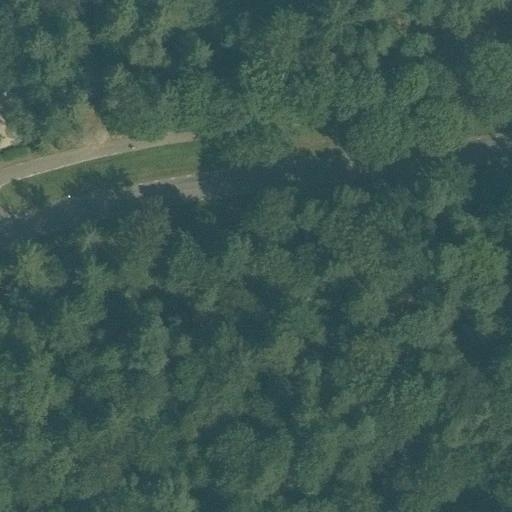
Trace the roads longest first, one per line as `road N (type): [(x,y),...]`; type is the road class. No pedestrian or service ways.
road 1 (tertiary): [(0,235),(183,190),(511,148)]
road 2 (unclassified): [(0,177),(171,138),(511,93)]
road 3 (track): [(0,443),(58,446),(150,470),(219,492),(243,511)]
